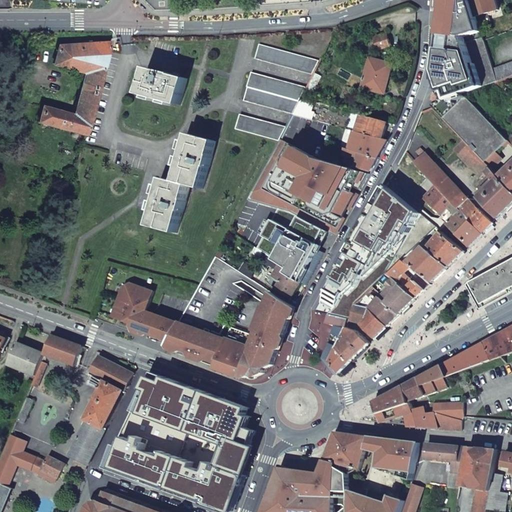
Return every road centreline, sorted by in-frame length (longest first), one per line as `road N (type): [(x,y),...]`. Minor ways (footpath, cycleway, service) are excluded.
road 1 (residential): [(437,0),(437,27),(403,133),(356,222),(310,286),(297,372)]
road 2 (residential): [(125,19),(219,29),(339,18),(378,0)]
road 3 (tertiary): [(511,225),(395,344),(385,376)]
road 4 (residential): [(329,416),(391,433),(511,442)]
road 5 (primary): [(0,302),(147,357)]
road 6 (primary): [(385,376),(511,308)]
road 7 (primary): [(147,357),(267,406)]
road 8 (residential): [(93,470),(147,357)]
road 9 (residential): [(0,20),(125,19)]
road 10 (unknown): [(91,336),(121,283),(179,306)]
road 11 (residential): [(206,511),(93,470)]
